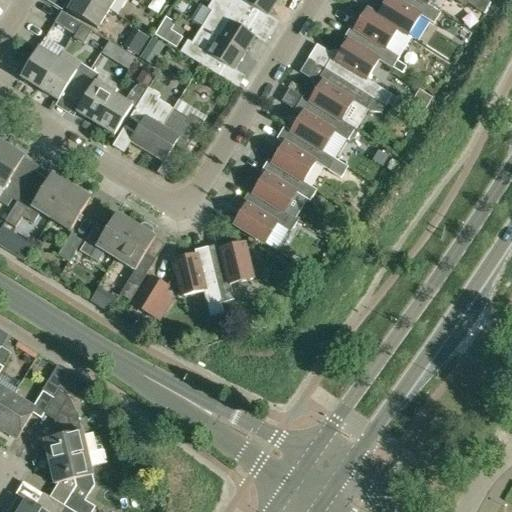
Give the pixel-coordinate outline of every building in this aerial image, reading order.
[(109,11),(91,0),(74,0),(68,11),(98,29),(109,11)] [(115,0),(91,0),(109,11),(115,0)] [(244,54),(255,37),(238,27),(245,17),(217,0),(213,0),(208,9),(212,12),(202,28),(244,54)] [(217,0),(245,17),(251,7),(267,17),(277,0),(217,0)] [(434,25),(441,14),(418,0),(390,0),(387,5),(385,4),(377,16),(367,10),(367,11),(408,36),(420,16),(434,25)] [(418,0),(441,14),(441,13),(427,5),(430,0),(462,0),(484,13),(491,2),(488,0),(418,0)] [(396,55),(408,36),(367,11),(359,23),(361,25),(357,31),(351,27),(344,39),(393,68),(400,73),(405,66),(397,61),(399,58),(396,55)] [(62,12),(55,23),(74,35),(80,24),(62,12)] [(227,82),(244,54),(202,28),(192,44),(188,41),(181,53),(227,82)] [(133,31),(122,48),(138,58),(148,40),(133,31)] [(332,58),(325,69),(386,106),(393,95),(380,88),(367,80),(379,60),(392,69),(393,68),(344,39),(348,42),(340,54),(342,55),(338,62),(332,58)] [(108,59),(115,48),(109,43),(102,55),(108,59)] [(39,48),(21,78),(40,90),(58,60),(39,48)] [(68,86),(77,91),(90,70),(62,53),(58,60),(40,90),(59,101),(68,86)] [(382,112),(386,106),(325,69),(318,80),(324,84),(320,91),(318,90),(310,102),(303,97),(303,98),(355,130),(355,129),(341,121),(353,102),(367,110),(371,113),(382,112)] [(77,112),(95,124),(114,95),(118,87),(90,70),(77,91),(86,97),(77,112)] [(125,102),(114,95),(95,124),(114,136),(132,106),(136,109),(142,98),(146,92),(137,86),(131,92),(125,102)] [(130,142),(147,152),(173,110),(157,100),(160,96),(148,89),(146,92),(142,98),(136,109),(129,119),(140,125),(130,142)] [(348,141),(355,130),(303,98),(296,109),(305,115),(301,121),(299,120),(291,133),(284,128),(336,160),(322,151),(334,132),(348,141)] [(189,119),(173,110),(147,152),(165,163),(174,146),(185,153),(204,122),(192,115),(189,119)] [(350,169),(336,160),(284,128),(277,140),(286,145),(282,152),(280,151),(272,163),(268,160),(268,161),(317,191),(317,190),(303,182),(315,163),(329,171),(343,180),(350,169)] [(0,153),(0,202),(7,207),(20,187),(10,181),(18,167),(24,157),(5,145),(0,153)] [(317,191),(268,161),(261,172),(267,176),(263,182),(261,181),(254,194),(249,191),(249,192),(298,221),(284,212),(296,193),(310,202),(317,191)] [(51,219),(71,186),(52,174),(32,207),(51,219)] [(91,198),(71,186),(51,219),(70,231),(91,198)] [(298,221),(249,192),(242,203),(248,207),(244,213),(242,212),(234,225),(265,244),(277,224),(291,232),(298,221)] [(319,196),(314,202),(322,207),(326,201),(319,196)] [(16,228),(28,208),(18,202),(5,222),(16,228)] [(102,238),(92,231),(80,252),(98,263),(105,252),(116,259),(136,226),(117,214),(102,238)] [(136,226),(116,259),(135,271),(119,296),(130,302),(151,267),(141,261),(155,238),(152,236),(154,233),(153,230),(152,227),(146,224),(143,224),(140,226),(138,228),(136,226)] [(70,262),(82,241),(72,235),(59,255),(70,262)] [(220,245),(208,248),(221,304),(234,301),(230,285),(253,279),(244,244),(229,248),(229,250),(222,252),(220,245)] [(205,291),(209,307),(212,318),(224,315),(221,304),(208,248),(195,251),(197,258),(189,260),(189,258),(173,261),(182,297),(205,291)] [(310,261),(305,269),(315,274),(320,266),(310,261)] [(300,272),(286,276),(291,290),(304,286),(300,272)] [(152,317),(166,294),(170,288),(151,276),(133,304),(152,317)] [(0,373),(3,368),(3,367),(11,354),(1,348),(0,348),(0,417),(14,395),(0,386),(0,373)] [(69,376),(60,390),(74,398),(82,384),(69,376)] [(58,391),(54,399),(44,415),(55,421),(67,401),(69,397),(59,391),(58,391)] [(44,415),(54,399),(43,392),(33,408),(14,395),(0,417),(0,431),(3,434),(4,432),(17,439),(31,416),(40,421),(44,415)] [(87,454),(103,450),(99,437),(84,441),(78,416),(67,418),(71,434),(59,437),(44,441),(50,463),(87,454)] [(103,450),(87,454),(50,463),(55,485),(74,480),(76,487),(64,507),(66,508),(72,511),(92,511),(95,508),(85,501),(95,486),(90,467),(106,463),(103,450)] [(72,511),(66,508),(64,507),(43,493),(35,507),(26,501),(19,511),(72,511)]
